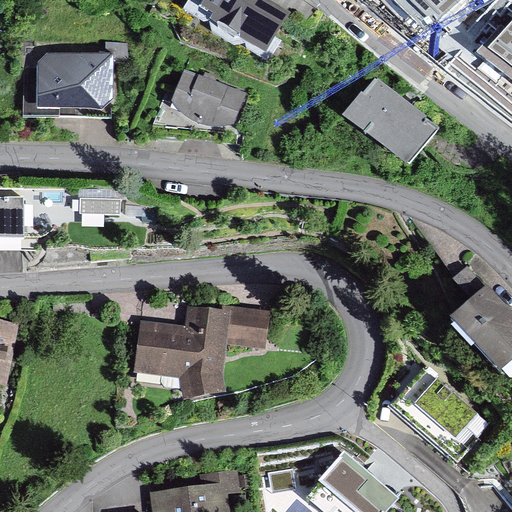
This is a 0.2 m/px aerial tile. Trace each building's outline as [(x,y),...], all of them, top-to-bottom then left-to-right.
[(245,0),(186,0),(179,10),(247,59),(275,21),(245,0)] [(511,37),(497,30),(478,69),(509,84),(511,79),(511,37)] [(114,56),(47,55),(37,64),(37,112),(102,112),(114,102),(114,56)] [(237,98),(179,72),(161,110),(219,137),(237,98)] [(435,131),(376,84),(349,118),(408,165),(435,131)] [(0,234),(11,235),(11,198),(0,197),(0,234)] [(82,215),(119,218),(120,205),(83,202),(82,215)] [(511,317),(467,271),(456,282),(477,303),(455,324),(511,382),(511,317)] [(179,324),(136,319),(130,367),(173,372),(170,395),(209,390),(216,338),(258,343),(261,316),(182,306),(179,324)] [(482,428),(428,380),(399,412),(453,460),(482,428)] [(156,497),(157,511),(226,511),(224,493),(236,491),(234,474),(205,478),(207,491),(156,497)]
